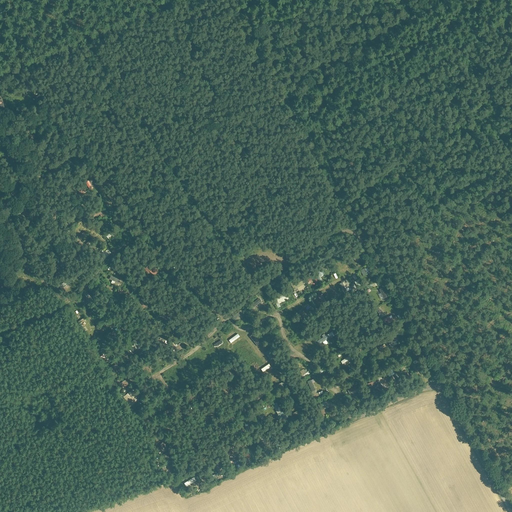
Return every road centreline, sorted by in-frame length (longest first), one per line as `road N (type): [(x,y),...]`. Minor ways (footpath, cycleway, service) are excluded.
road 1 (track): [(511,511),(353,223),(239,302)]
road 2 (track): [(0,73),(177,0)]
